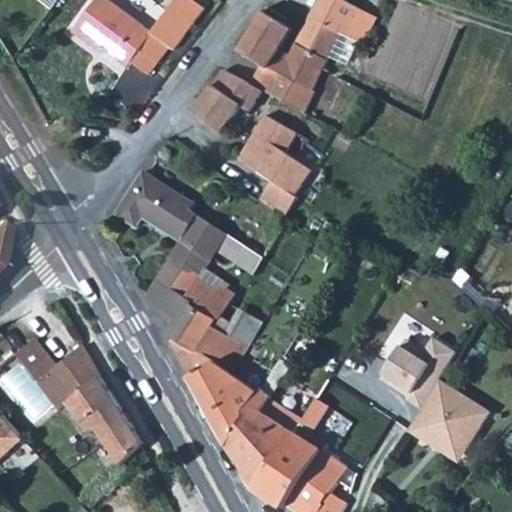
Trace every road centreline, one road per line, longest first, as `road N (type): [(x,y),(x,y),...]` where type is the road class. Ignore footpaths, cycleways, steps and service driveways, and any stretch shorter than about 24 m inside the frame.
road 1 (secondary): [(69,236),(227,511)]
road 2 (residential): [(69,236),(251,0)]
road 3 (secondary): [(69,236),(0,102)]
